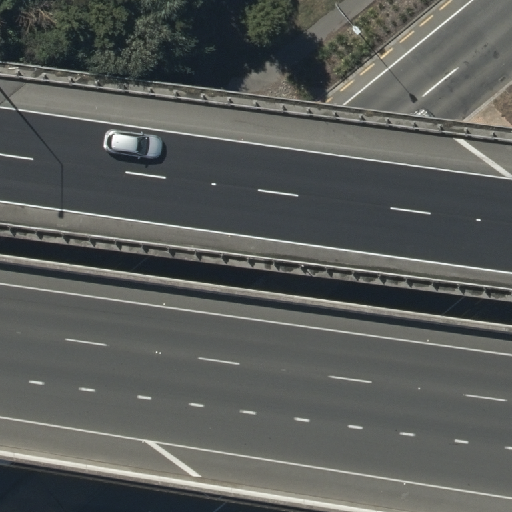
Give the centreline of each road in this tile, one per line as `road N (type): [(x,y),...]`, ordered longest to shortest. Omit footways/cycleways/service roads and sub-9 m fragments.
road 1 (secondary): [(0,439),(511,24)]
road 2 (motorway): [(0,151),(511,227)]
road 3 (motorway): [(511,396),(0,325)]
road 4 (secondary): [(511,245),(186,511)]
